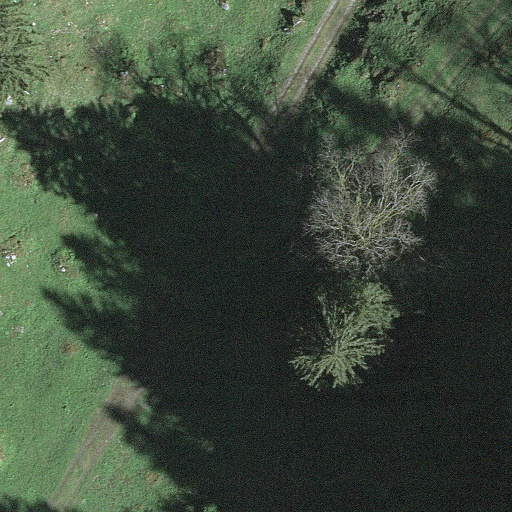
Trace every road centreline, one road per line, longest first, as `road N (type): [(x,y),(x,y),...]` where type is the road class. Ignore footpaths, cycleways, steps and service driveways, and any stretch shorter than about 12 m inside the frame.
road 1 (track): [(109,424),(511,9)]
road 2 (track): [(348,0),(109,424)]
